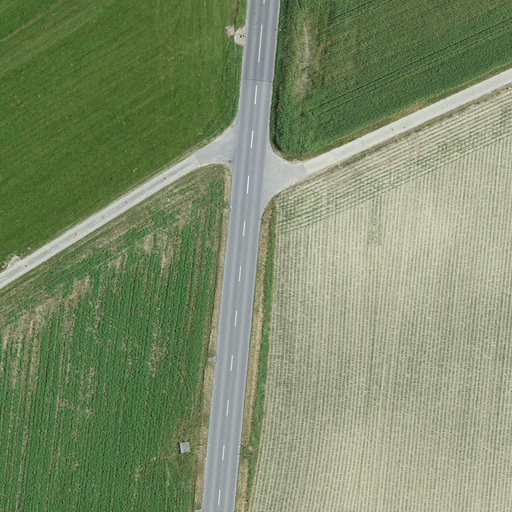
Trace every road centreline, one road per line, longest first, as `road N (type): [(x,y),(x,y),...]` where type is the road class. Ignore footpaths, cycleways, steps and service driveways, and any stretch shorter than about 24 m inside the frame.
road 1 (secondary): [(219,511),(262,0)]
road 2 (track): [(255,130),(0,286)]
road 3 (track): [(248,200),(511,80)]
